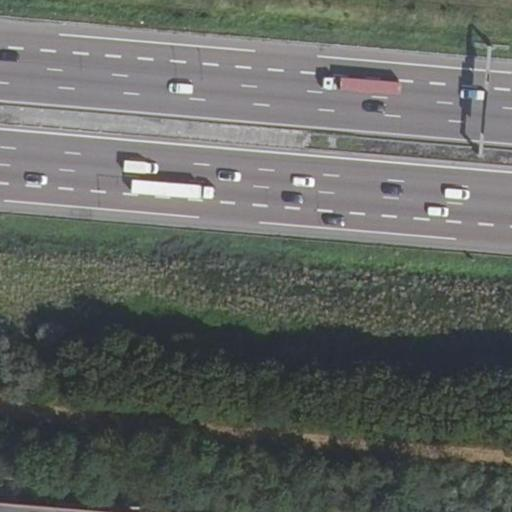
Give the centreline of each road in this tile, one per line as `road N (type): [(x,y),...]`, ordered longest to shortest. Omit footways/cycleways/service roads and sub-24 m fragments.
road 1 (motorway): [(511,112),(0,68)]
road 2 (motorway): [(0,161),(511,203)]
